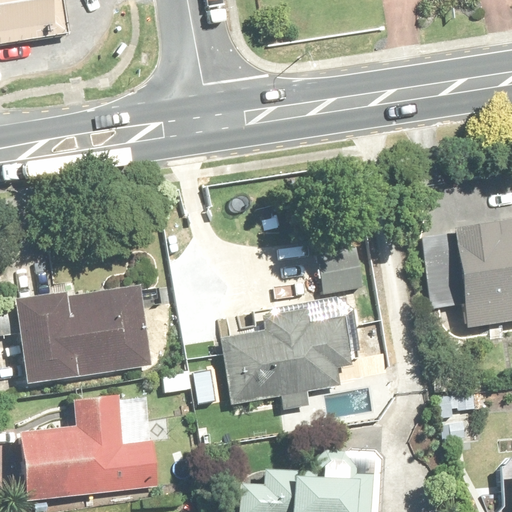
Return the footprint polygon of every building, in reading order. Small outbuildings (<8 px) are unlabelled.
[(0,0),(0,43),(63,35),(58,0),(0,0)] [(511,225),(454,232),(465,327),(511,321),(511,225)] [(360,250),(313,258),(320,296),(367,288),(360,250)] [(19,305),(29,382),(152,367),(143,289),(19,305)] [(282,398),(284,414),(315,410),(312,394),(356,387),(346,321),(308,327),(306,312),(265,318),(267,333),(220,340),(230,406),(282,398)] [(125,402),(74,406),(76,430),(24,435),(30,500),(158,489),(152,424),(127,426),(125,402)] [(325,453),(311,465),(311,473),(264,471),(263,488),(241,487),(240,511),(369,511),(372,455),(325,453)]
